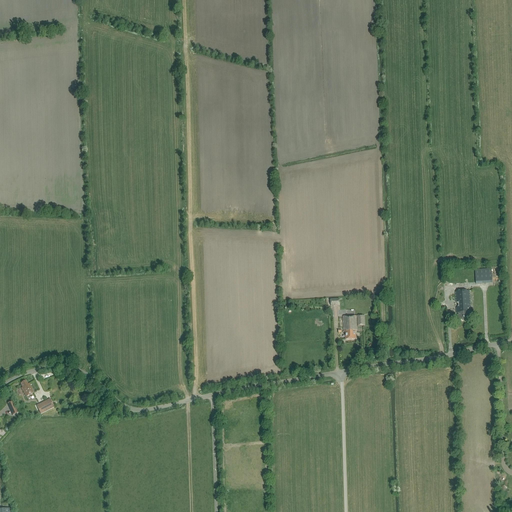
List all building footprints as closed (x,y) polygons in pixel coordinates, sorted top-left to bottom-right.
[(492,281),(491,269),(475,270),(476,282),(492,281)] [(458,315),(458,319),(458,320),(470,320),(469,314),(471,314),(470,291),(455,292),(456,302),(459,302),(459,307),(456,308),(456,313),(458,313),(458,315)] [(364,316),(343,317),(344,332),(345,332),(346,340),(356,339),(356,331),(357,331),(356,317),(357,317),(358,326),(365,325),(364,316)] [(26,397),(34,392),(29,383),(28,384),(26,381),(20,384),(23,387),(21,388),(26,397)] [(55,407),(50,398),(36,406),(41,414),(55,407)] [(19,413),(13,401),(7,403),(13,415),(19,413)]
